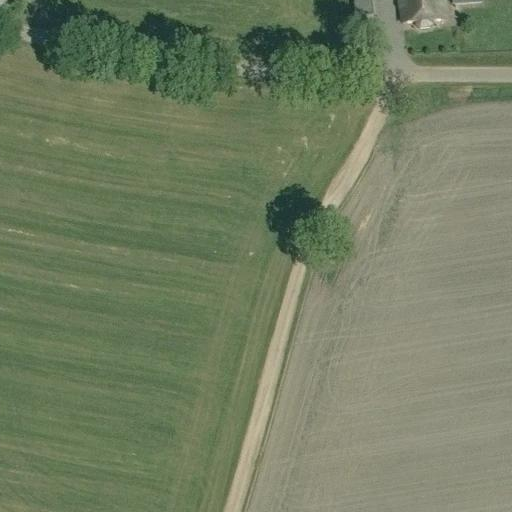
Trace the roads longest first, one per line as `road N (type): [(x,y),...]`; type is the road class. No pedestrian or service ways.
road 1 (unclassified): [(511,74),(262,71),(0,24)]
road 2 (track): [(232,511),(309,247),(391,72)]
